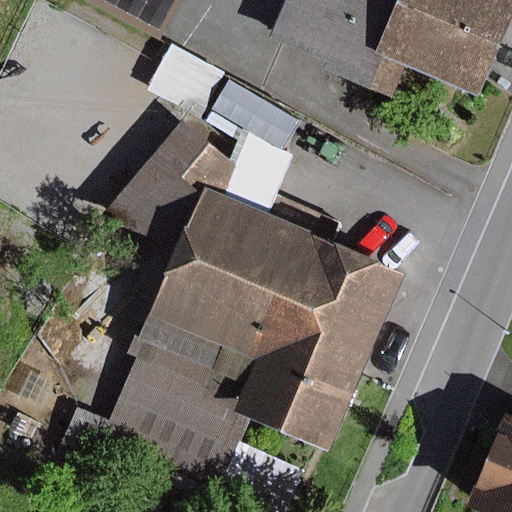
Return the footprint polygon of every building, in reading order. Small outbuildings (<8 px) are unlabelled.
[(79,0),(156,40),(176,0),(79,0)] [(280,0),(263,40),(319,64),(316,71),(383,101),(398,66),(468,96),(510,0),(280,0)] [(284,105),(194,59),(175,96),(202,110),(207,100),(269,132),(284,105)] [(232,168),(174,120),(89,220),(164,252),(119,355),(130,359),(103,420),(73,407),(56,446),(205,510),(211,497),(246,511),(279,511),(296,472),(232,445),(243,421),(316,453),(393,276),(218,201),(232,168)] [(511,511),(511,424),(493,417),(456,507),(467,511),(511,511)]
